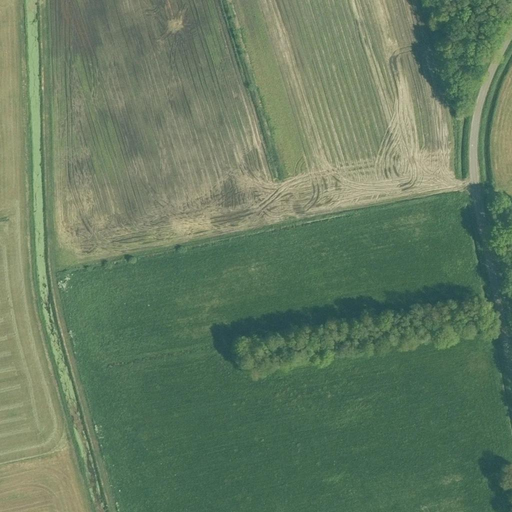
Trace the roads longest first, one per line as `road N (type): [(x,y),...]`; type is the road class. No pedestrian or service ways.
road 1 (track): [(90,511),(37,330),(22,0)]
road 2 (unclassified): [(511,373),(472,147),(482,92),(511,35)]
